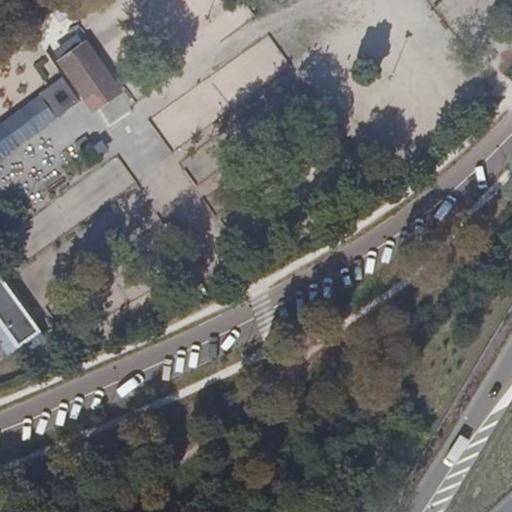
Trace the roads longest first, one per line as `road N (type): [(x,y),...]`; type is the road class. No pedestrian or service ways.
road 1 (unclassified): [(0,432),(195,348),(349,268),(511,136)]
road 2 (trunk): [(511,358),(408,511)]
